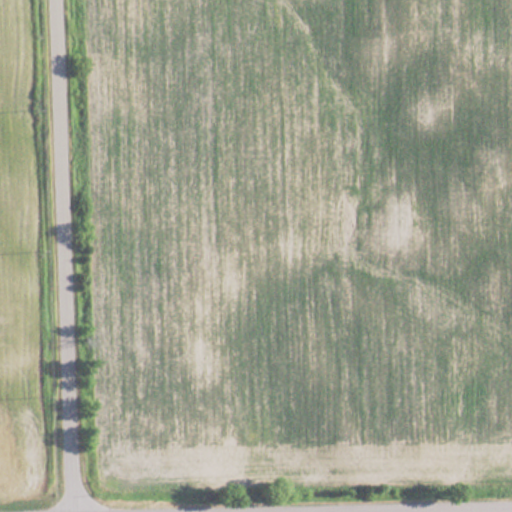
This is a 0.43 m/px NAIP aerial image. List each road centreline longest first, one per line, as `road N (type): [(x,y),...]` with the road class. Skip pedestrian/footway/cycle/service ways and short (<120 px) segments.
road 1 (residential): [(54,0),(69,511)]
road 2 (residential): [(277,511),(511,506)]
